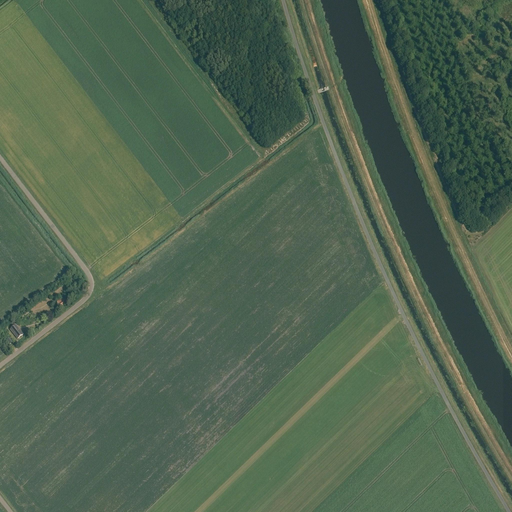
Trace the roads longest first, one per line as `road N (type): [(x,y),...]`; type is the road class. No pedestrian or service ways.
road 1 (unclassified): [(509,511),(381,267),(281,0)]
road 2 (unclassified): [(0,365),(91,288),(0,158)]
